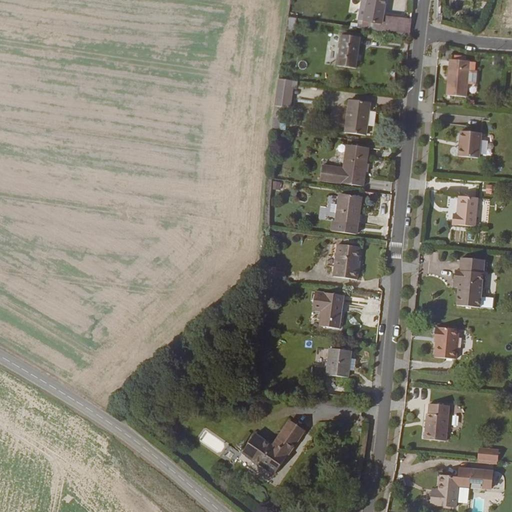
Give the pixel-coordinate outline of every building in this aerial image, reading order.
[(381,0),(362,0),(359,23),(379,26),(380,18),(381,0)] [(399,20),(397,32),(409,33),(411,18),(399,16),(399,20)] [(288,18),(287,32),(295,32),(296,18),(288,18)] [(379,26),(379,30),(397,32),(399,20),(380,18),(379,26)] [(341,35),(338,66),(356,67),(359,37),(341,35)] [(449,56),(444,92),(464,94),(468,58),(449,56)] [(294,111),(298,83),(279,81),(276,108),(294,111)] [(348,100),(344,134),(364,137),(368,103),(348,100)] [(459,127),(455,152),(476,155),(479,130),(459,127)] [(345,149),(341,180),(362,183),(366,152),(345,149)] [(271,189),(282,190),(283,181),(272,180),(271,189)] [(451,211),(450,222),(474,224),(477,196),(458,193),(456,212),(451,211)] [(337,197),(333,224),(332,224),(331,234),(355,237),(358,213),(359,212),(360,200),(337,197)] [(478,199),(477,221),(488,221),(488,199),(478,199)] [(332,246),(328,279),(351,282),(353,271),(351,271),(353,249),(332,246)] [(454,268),(453,278),(457,279),(457,284),(455,303),(478,305),(484,258),(460,255),(459,268),(454,268)] [(309,294),(308,311),(317,312),(316,328),(336,330),(339,309),(336,309),(337,297),(309,294)] [(433,334),(432,344),(434,344),(434,349),(432,364),(453,366),(456,337),(433,334)] [(325,350),(322,375),(342,377),(345,352),(325,350)] [(424,411),(422,436),(443,439),(447,403),(428,401),(426,411),(424,411)] [(252,435),(239,453),(271,476),(302,431),(288,422),(269,447),(252,435)] [(227,446),(223,455),(235,461),(239,452),(227,446)] [(478,446),(477,457),(496,460),(498,449),(478,446)] [(436,491),(429,490),(428,501),(453,505),(457,475),(438,472),(436,486),(436,491)]
